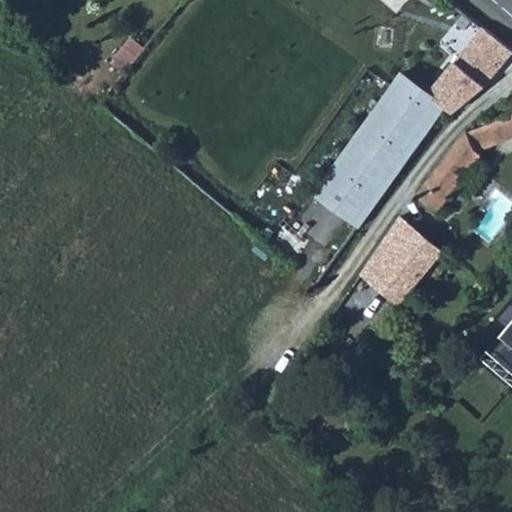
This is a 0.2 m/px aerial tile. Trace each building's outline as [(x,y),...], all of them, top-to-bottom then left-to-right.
[(400,114),(423,133),(447,103),(454,109),(484,85),(511,55),(511,46),(488,27),(429,85),(421,93),(400,114)] [(131,75),(148,49),(133,39),(116,65),(131,75)] [(421,93),(429,85),(403,66),(316,189),(360,221),(423,133),(400,114),(421,93)] [(477,149),(511,133),(511,110),(466,130),(416,188),(434,204),(478,153),(477,149)] [(425,266),(443,243),(401,211),(391,224),(378,243),(367,264),(404,292),(425,266)] [(434,273),(452,250),(443,243),(425,266),(434,273)] [(511,323),(497,340),(511,352),(511,323)]
